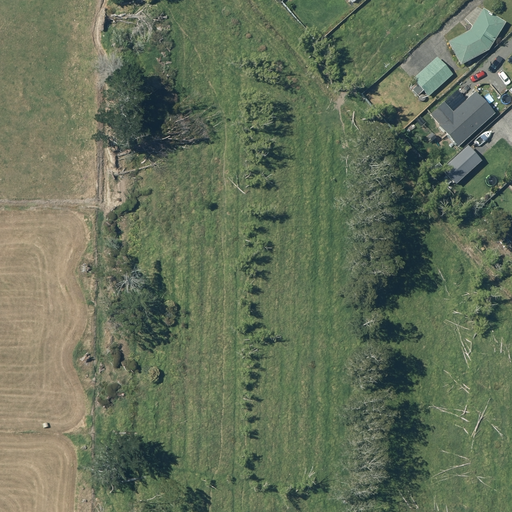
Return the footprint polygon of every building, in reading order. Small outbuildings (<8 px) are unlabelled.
[(470,31),(450,42),(461,64),(489,50),(506,22),(484,8),(470,31)] [(417,83),(412,89),(418,96),(423,91),(428,97),(453,74),(437,57),(413,79),(417,83)] [(511,72),(507,67),(499,74),(511,88),(511,72)] [(507,148),(501,154),(505,159),(511,153),(507,148)] [(487,226),(494,221),(489,215),(483,220),(487,226)] [(511,239),(508,235),(500,242),(507,250),(511,245),(511,239)]
